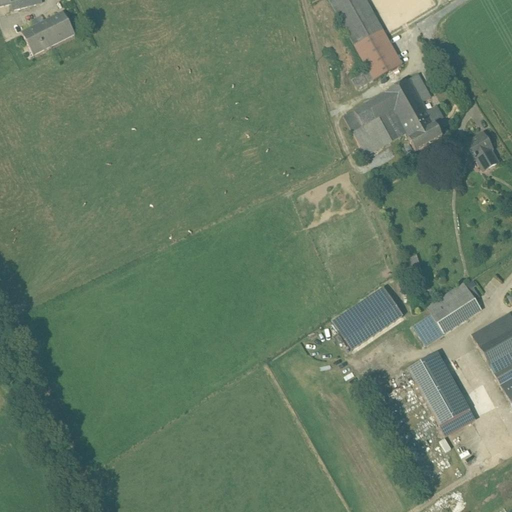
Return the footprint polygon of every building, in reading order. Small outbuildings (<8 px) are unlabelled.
[(40,0),(9,0),(11,5),(12,12),(42,4),(40,0)] [(381,31),(364,0),(327,0),(354,47),(353,47),(367,72),(368,74),(380,67),(365,41),(381,31)] [(63,14),(21,35),(33,58),(74,37),(63,14)] [(384,75),(380,67),(368,74),(373,82),(385,75),(384,75)] [(368,74),(367,72),(362,75),(368,85),(373,82),(368,74)] [(362,75),(351,81),(356,91),(368,85),(362,75)] [(409,81),(361,108),(370,125),(375,134),(383,129),(380,123),(394,115),(409,141),(435,126),(434,126),(433,125),(427,113),(414,89),(409,80),(409,81)] [(361,108),(353,113),(362,130),(370,125),(361,108)] [(439,122),(432,110),(427,113),(433,125),(439,122)] [(409,141),(408,141),(415,154),(441,138),(435,126),(409,141)] [(483,136),(474,141),(475,141),(466,146),(457,151),(466,166),(476,161),(482,172),(496,163),(490,153),(492,151),(483,136)] [(467,285),(469,291),(476,288),(474,282),(467,285)] [(383,289),(331,324),(350,353),(402,318),(383,289)] [(479,299),(473,290),(468,293),(473,300),(474,302),(479,299)] [(468,293),(430,317),(443,336),(467,320),(460,309),(473,300),(468,293)] [(473,300),(460,309),(467,320),(480,311),(474,302),(473,300)] [(509,315),(491,325),(497,336),(511,326),(511,320),(509,315)] [(430,317),(412,329),(425,348),(443,336),(430,317)] [(491,325),(471,337),(477,347),(497,336),(491,325)] [(511,327),(497,336),(477,347),(490,369),(508,358),(511,356),(511,327)] [(463,414),(433,358),(408,372),(439,428),(463,414)] [(511,364),(508,358),(490,369),(493,375),(499,387),(500,387),(511,379),(511,364)] [(511,379),(500,387),(511,408),(511,379)] [(463,414),(439,428),(445,438),(473,421),(468,411),(463,414)] [(446,440),(441,442),(445,452),(450,451),(446,440)]
